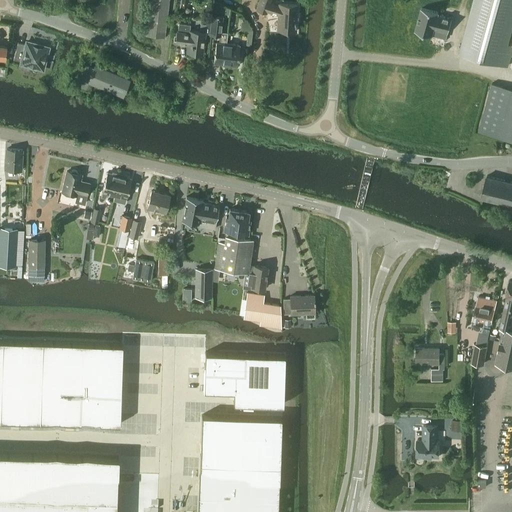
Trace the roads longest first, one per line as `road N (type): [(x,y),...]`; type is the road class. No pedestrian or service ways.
road 1 (tertiary): [(349,216),(0,133)]
road 2 (tertiary): [(328,125),(296,130),(118,44),(1,5)]
road 3 (tertiary): [(351,511),(368,313)]
road 4 (unclassified): [(511,161),(400,158),(337,138),(328,125)]
road 5 (unclassified): [(164,511),(168,348)]
road 6 (tertiary): [(341,0),(328,125)]
